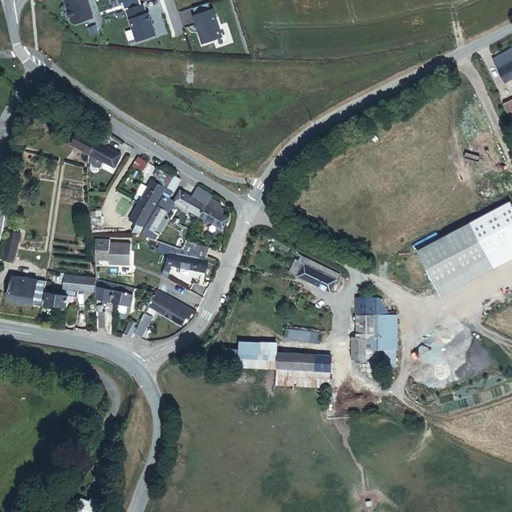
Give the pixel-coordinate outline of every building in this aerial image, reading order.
[(63,0),(71,23),(75,24),(92,18),(86,0),(63,0)] [(121,3),(124,11),(141,5),(139,0),(118,0),(119,3),(121,3)] [(222,38),(212,10),(210,11),(208,3),(192,9),(195,16),(193,16),(202,45),(222,38)] [(156,35),(148,14),(129,20),(136,42),(156,35)] [(90,35),(97,33),(95,26),(88,29),(90,35)] [(511,46),(503,51),(504,58),(507,64),(505,66),(511,79),(511,46)] [(104,139),(111,144),(117,136),(108,132),(104,139)] [(94,154),(102,142),(86,134),(79,145),(94,154)] [(115,166),(123,155),(102,142),(94,154),(115,166)] [(138,156),(132,166),(141,172),(148,163),(138,156)] [(169,198),(180,180),(174,176),(145,226),(155,232),(164,216),(167,212),(168,213),(174,203),(175,201),(169,198)] [(131,231),(139,233),(165,187),(152,180),(128,220),(135,225),(131,231)] [(174,203),(199,217),(210,198),(211,196),(198,186),(192,196),(179,190),(173,200),(175,201),(174,203)] [(199,217),(223,230),(230,217),(223,213),(225,209),(220,206),(221,203),(210,198),(199,217)] [(8,219),(9,207),(7,208),(3,210),(0,211),(0,218),(0,219),(1,217),(2,216),(2,215),(8,219)] [(141,234),(155,241),(168,220),(164,216),(155,232),(145,226),(141,234)] [(441,295),(493,268),(470,223),(418,251),(441,295)] [(183,250),(205,258),(209,248),(186,240),(183,250)] [(2,271),(14,274),(21,244),(9,241),(2,271)] [(110,265),(130,265),(130,243),(110,243),(110,265)] [(166,265),(205,274),(208,259),(205,258),(183,250),(171,247),(166,265)] [(298,277),(305,262),(307,258),(301,255),(299,260),(296,259),(289,272),(298,277)] [(298,277),(331,293),(338,278),(305,262),(298,277)] [(50,293),(51,284),(15,280),(15,287),(12,287),(10,301),(33,303),(33,304),(49,306),(50,293)] [(70,294),(102,297),(101,285),(70,282),(70,294)] [(102,301),(116,302),(117,285),(101,284),(101,285),(102,297),(102,301)] [(116,302),(136,303),(137,286),(117,285),(116,302)] [(69,311),(70,294),(50,293),(49,306),(48,310),(69,311)] [(194,316),(198,313),(164,293),(162,296),(189,313),(194,316)] [(179,323),(189,313),(162,296),(154,307),(179,323)] [(103,326),(111,326),(111,308),(102,308),(103,326)] [(373,362),(374,348),(376,313),(356,313),(355,333),(351,333),(349,369),(380,370),(381,363),(373,362)] [(137,333),(146,337),(158,320),(149,314),(142,324),(137,333)] [(137,333),(142,324),(136,320),(127,332),(134,337),(137,333)] [(320,333),(286,329),(285,339),(319,344),(320,333)] [(277,370),(278,353),(278,343),(239,342),(238,350),(224,349),(220,358),(237,359),(237,367),(277,370)] [(373,362),(381,363),(381,348),(374,348),(373,362)] [(330,387),(331,355),(278,353),(277,370),(276,385),(330,387)] [(91,511),(95,502),(88,499),(87,503),(80,500),(75,511),(91,511)]
